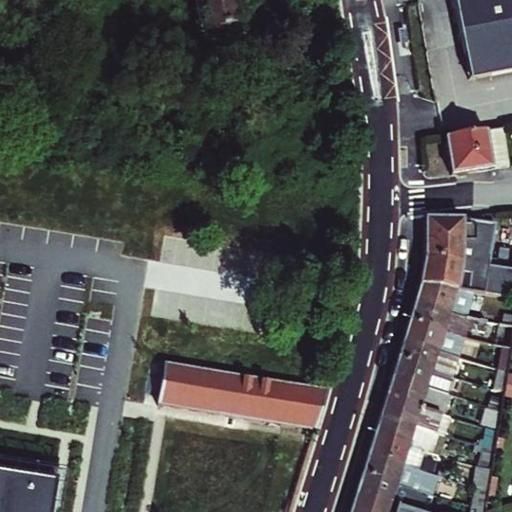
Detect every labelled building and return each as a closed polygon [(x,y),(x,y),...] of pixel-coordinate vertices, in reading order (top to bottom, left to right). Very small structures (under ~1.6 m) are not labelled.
[(238,0),(196,0),(206,36),(246,27),(238,0)] [(511,0),(456,0),(473,79),(511,71),(511,0)] [(505,163),(500,126),(444,133),(448,171),(453,171),(505,163)] [(419,274),(415,283),(467,291),(481,293),(511,298),(511,317),(511,318),(511,263),(486,263),(487,261),(485,261),(490,226),(456,221),(424,220),(423,237),(421,255),(419,274)] [(413,290),(411,299),(444,308),(462,313),(467,291),(415,283),(413,290)] [(408,310),(405,320),(438,328),(444,308),(411,299),(408,310)] [(402,329),(400,338),(452,353),(456,354),(462,334),(438,328),(405,320),(402,329)] [(495,343),(507,347),(510,328),(499,324),(495,343)] [(397,346),(394,356),(447,371),(452,353),(400,338),(397,346)] [(391,365),(389,374),(446,391),(451,372),(447,371),(394,356),(391,365)] [(492,384),(500,386),(503,366),(495,364),(492,384)] [(317,439),(329,398),(169,371),(161,412),(317,439)] [(446,391),(389,374),(386,382),(383,393),(441,411),(446,391)] [(492,384),(488,383),(485,402),(497,405),(500,386),(492,384)] [(441,411),(383,393),(380,403),(377,412),(435,429),(441,430),(446,412),(441,411)] [(483,423),(493,426),(497,405),(485,402),(481,401),(477,421),(483,423)] [(374,421),(371,431),(429,450),(435,429),(377,412),(374,421)] [(479,442),(490,445),(493,426),(483,423),(479,442)] [(367,442),(364,452),(423,470),(442,475),(444,469),(438,467),(434,460),(437,452),(429,450),(371,431),(367,442)] [(486,466),(490,445),(479,442),(476,463),(486,466)] [(361,461),(358,470),(418,488),(423,470),(364,452),(361,461)] [(469,483),(482,487),(486,466),(476,463),(470,462),(467,482),(469,483)] [(418,488),(358,470),(355,480),(352,489),(385,500),(394,502),(422,511),(428,491),(418,488)] [(48,511),(52,489),(0,480),(0,511),(48,511)] [(466,502),(479,507),(482,487),(469,483),(466,502)] [(350,496),(347,503),(373,511),(381,511),(385,500),(352,489),(350,496)] [(394,502),(390,511),(424,511),(422,511),(394,502)] [(477,511),(479,507),(466,502),(463,511),(477,511)] [(373,511),(347,503),(344,511),(373,511)]
